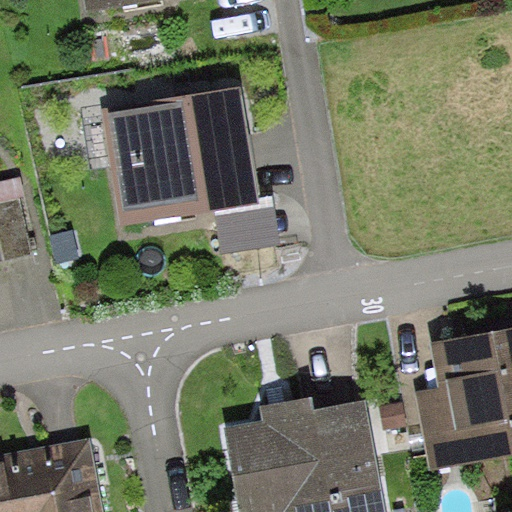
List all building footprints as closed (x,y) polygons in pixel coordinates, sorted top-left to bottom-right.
[(84,0),(87,17),(210,0),(84,0)] [(241,90),(103,109),(119,229),(216,215),(221,252),(280,244),(274,202),(257,205),(241,90)] [(22,177),(0,183),(0,261),(34,252),(19,198),(27,196),(22,177)] [(511,332),(433,346),(441,389),(419,392),(432,467),(511,453),(511,332)] [(384,511),(365,406),(313,415),(310,399),(265,408),(268,424),(227,431),(242,511),(384,511)] [(407,406),(380,412),(386,437),(413,430),(407,406)] [(36,453),(0,459),(0,511),(100,511),(88,444),(36,453)]
